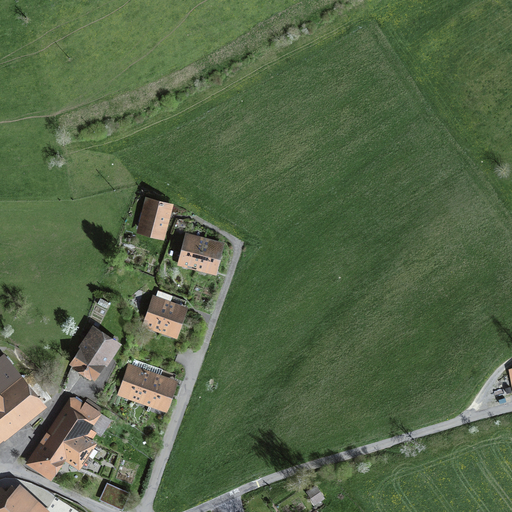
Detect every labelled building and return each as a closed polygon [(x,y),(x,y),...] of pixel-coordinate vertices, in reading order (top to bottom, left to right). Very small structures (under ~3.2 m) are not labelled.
[(168,203),(142,196),(132,232),(158,240),(168,203)] [(186,248),(183,261),(213,269),(217,253),(219,244),(189,236),(186,248)] [(157,299),(148,324),(176,333),(183,313),(184,309),(167,303),(157,299)] [(120,346),(96,329),(72,364),(96,380),(120,346)] [(132,368),(122,395),(164,409),(170,394),(174,383),(156,377),(143,372),(132,368)] [(0,434),(42,403),(18,375),(0,389),(0,434)] [(76,398),(32,462),(50,474),(60,459),(74,468),(92,441),(82,434),(90,423),(101,431),(109,420),(76,398)] [(106,484),(99,499),(121,509),(128,494),(106,484)] [(315,486),(306,492),(313,503),(322,498),(315,486)] [(38,511),(13,488),(8,493),(3,489),(0,492),(0,511),(38,511)]
